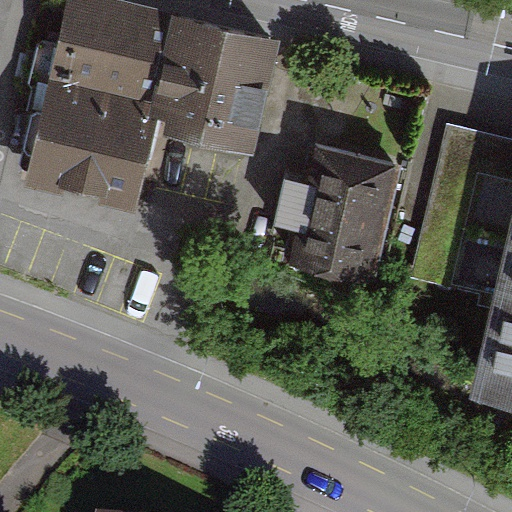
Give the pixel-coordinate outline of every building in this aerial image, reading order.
[(153,109),(173,21),(77,0),(66,0),(47,86),(153,109)] [(270,42),(173,21),(153,109),(150,124),(165,128),(162,140),(244,158),(270,42)] [(130,211),(150,124),(153,109),(47,86),(25,188),(130,211)] [(282,269),(364,290),(393,172),(311,152),(282,269)] [(511,403),(511,265),(482,396),(511,403)]
